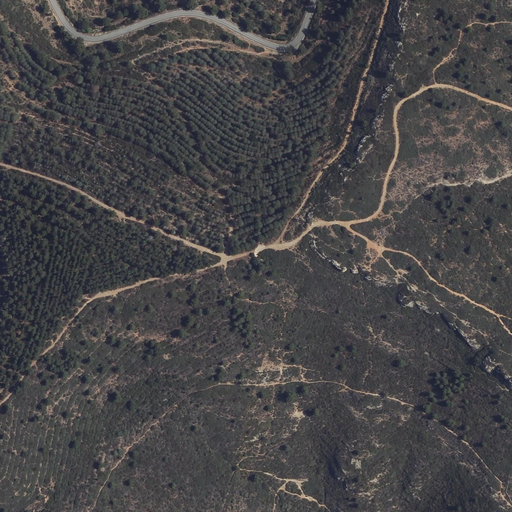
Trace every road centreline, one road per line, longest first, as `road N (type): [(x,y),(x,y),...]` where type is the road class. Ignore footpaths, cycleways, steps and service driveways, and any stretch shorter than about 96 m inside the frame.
road 1 (tertiary): [(51,0),(68,28),(85,38),(192,12),(283,48),(296,43),(313,0)]
road 2 (track): [(278,246),(323,168),(342,151),(386,0)]
